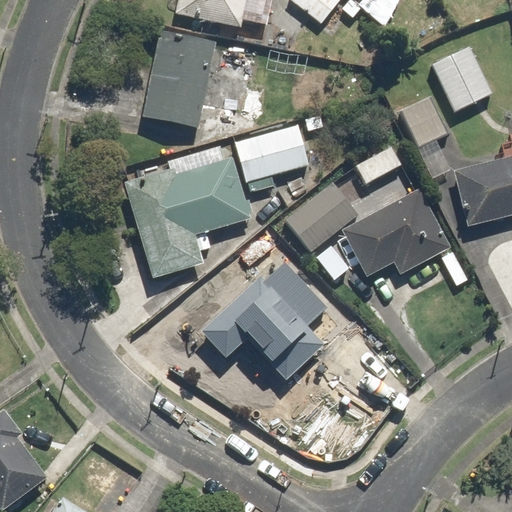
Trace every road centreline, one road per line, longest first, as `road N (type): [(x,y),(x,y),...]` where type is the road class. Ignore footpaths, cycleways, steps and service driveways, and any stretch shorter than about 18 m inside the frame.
road 1 (residential): [(296,511),(116,389),(88,361),(47,294),(19,200),(15,155),(31,51),(55,0)]
road 2 (residential): [(511,369),(432,432),(375,511)]
